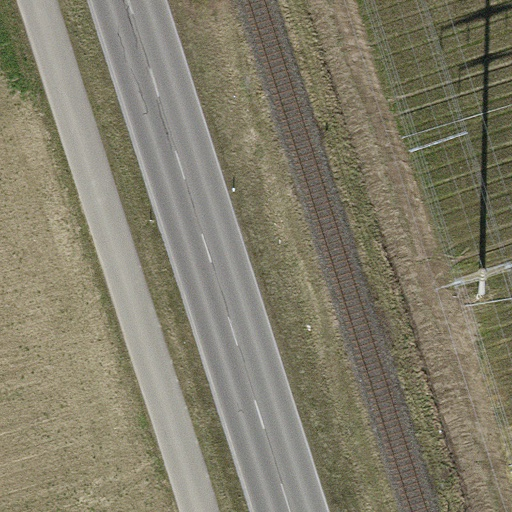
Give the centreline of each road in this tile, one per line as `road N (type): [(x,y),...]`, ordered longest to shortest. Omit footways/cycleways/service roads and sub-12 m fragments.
road 1 (secondary): [(132,0),(295,511)]
road 2 (track): [(199,511),(37,0)]
